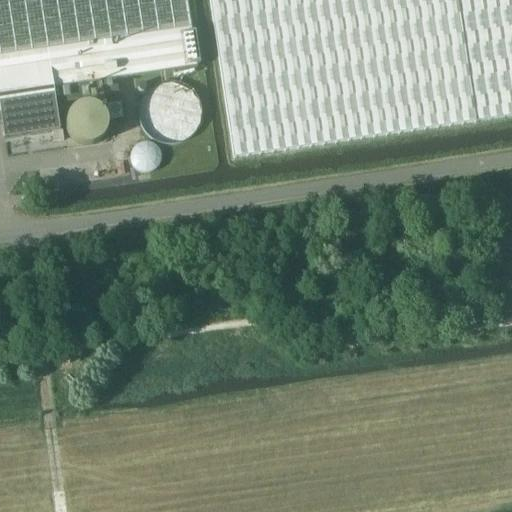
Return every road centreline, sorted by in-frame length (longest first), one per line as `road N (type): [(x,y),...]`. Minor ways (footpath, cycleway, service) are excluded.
road 1 (unclassified): [(511,160),(0,239)]
road 2 (track): [(63,511),(43,353)]
